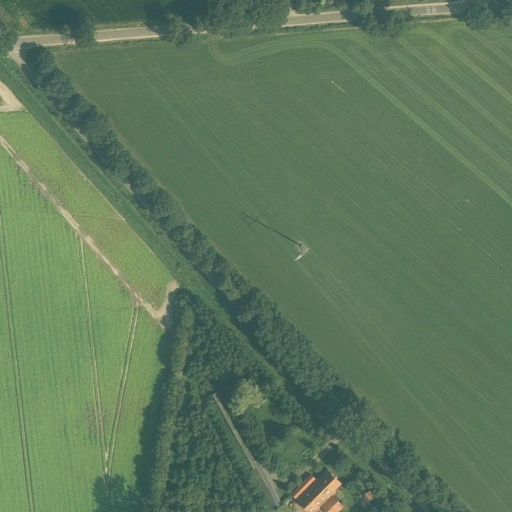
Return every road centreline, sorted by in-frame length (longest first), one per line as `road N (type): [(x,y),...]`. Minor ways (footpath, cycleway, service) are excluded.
road 1 (track): [(428,511),(6,48)]
road 2 (unclassified): [(0,48),(484,0)]
